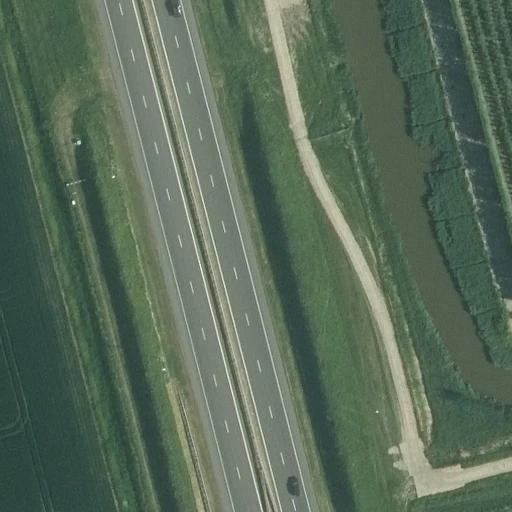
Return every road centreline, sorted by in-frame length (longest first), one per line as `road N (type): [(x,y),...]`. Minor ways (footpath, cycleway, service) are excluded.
road 1 (trunk): [(106,0),(240,511)]
road 2 (trunk): [(302,511),(168,0)]
